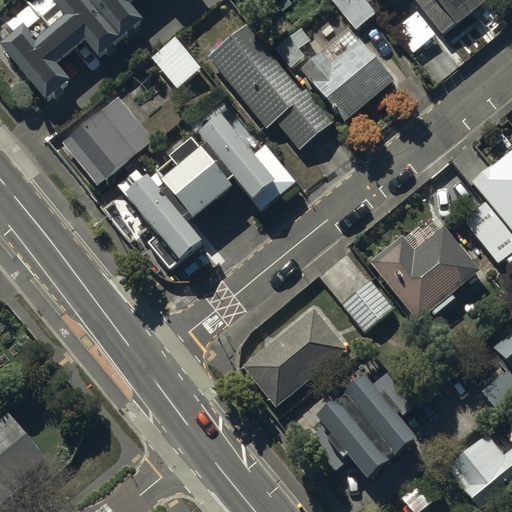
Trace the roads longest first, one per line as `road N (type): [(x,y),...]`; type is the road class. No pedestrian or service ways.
road 1 (residential): [(511,69),(146,367)]
road 2 (tertiary): [(146,367),(0,190)]
